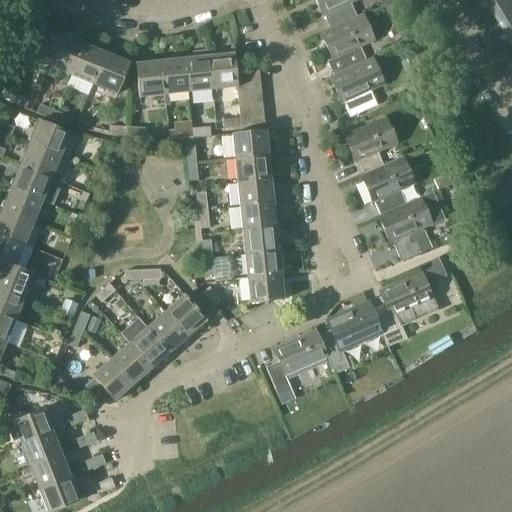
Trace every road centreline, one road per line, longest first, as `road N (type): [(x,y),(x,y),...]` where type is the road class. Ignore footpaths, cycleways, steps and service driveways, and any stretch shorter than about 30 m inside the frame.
road 1 (residential): [(141,468),(140,409),(323,298)]
road 2 (residential): [(334,203),(311,121),(260,0)]
road 3 (residential): [(511,119),(429,0)]
road 4 (residential): [(91,0),(132,13),(216,0)]
road 5 (residential): [(323,298),(360,276),(334,203)]
